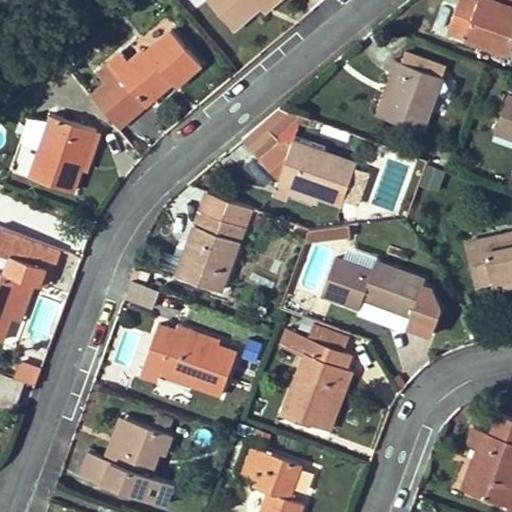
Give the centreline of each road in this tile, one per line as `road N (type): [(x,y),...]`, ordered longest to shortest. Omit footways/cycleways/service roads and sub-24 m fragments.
road 1 (residential): [(3,510),(114,231),(136,198),(375,0)]
road 2 (residential): [(371,511),(412,414),(431,389),(466,366),(511,357)]
